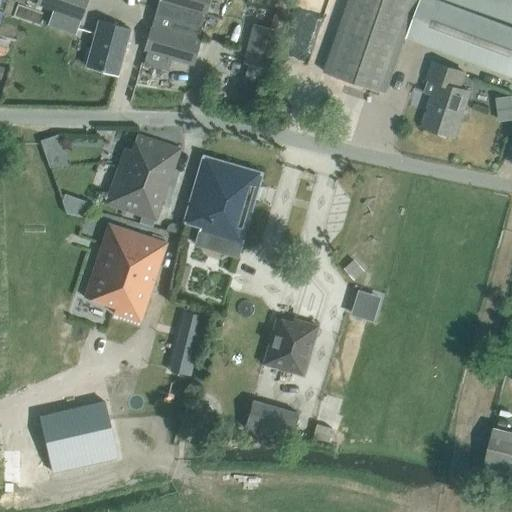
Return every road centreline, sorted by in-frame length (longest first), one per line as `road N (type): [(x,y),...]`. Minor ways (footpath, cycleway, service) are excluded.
road 1 (unclassified): [(511,185),(194,124),(0,122)]
road 2 (track): [(449,511),(511,232)]
